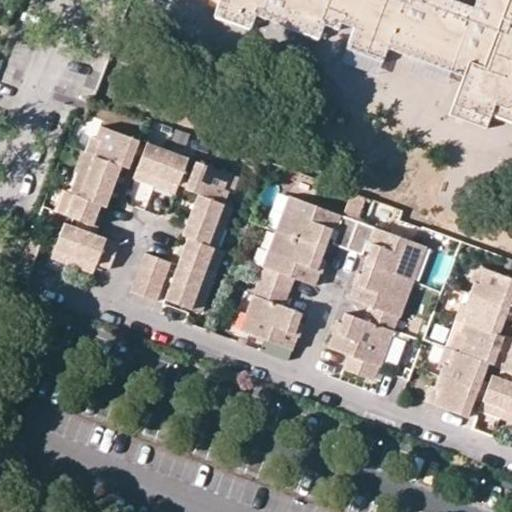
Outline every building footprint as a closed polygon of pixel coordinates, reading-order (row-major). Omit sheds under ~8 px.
[(254,13),(218,0),(213,15),(249,26),(254,13)] [(339,21),(342,13),(356,18),(353,26),(351,32),(386,45),(402,0),(218,0),(254,13),(282,23),(288,9),(323,22),(337,27),(339,21)] [(511,0),(402,0),(386,45),(415,56),(421,42),(469,59),(463,74),(453,102),(488,115),(490,112),(495,98),(511,104),(511,0)] [(323,22),(288,9),(282,23),(318,36),(323,22)] [(342,13),(339,21),(353,26),(356,18),(342,13)] [(386,45),(351,32),(345,47),(381,60),(386,45)] [(469,59),(421,42),(415,56),(463,74),(469,59)] [(511,104),(495,98),(490,112),(511,119),(511,104)] [(488,115),(453,102),(449,112),(485,125),(488,115)] [(93,155),(86,176),(78,195),(74,194),(66,214),(92,224),(100,203),(106,205),(121,165),(127,167),(137,141),(98,126),(95,136),(100,138),(93,155)] [(90,135),(84,151),(93,155),(100,138),(95,136),(90,135)] [(177,183),(186,159),(144,143),(135,167),(157,175),(177,183)] [(76,172),(86,176),(93,155),(84,151),(76,172)] [(223,188),(229,174),(194,162),(184,188),(196,193),(185,223),(180,233),(187,236),(164,298),(190,308),(198,286),(202,277),(206,266),(214,245),(208,243),(215,222),(227,189),(223,188)] [(132,178),(153,186),(157,175),(135,167),(132,178)] [(69,191),(74,194),(78,195),(86,176),(76,172),(69,191)] [(233,192),(237,178),(229,174),(223,188),(227,189),(233,192)] [(173,193),(177,183),(157,175),(153,186),(173,193)] [(362,218),(366,199),(350,195),(346,214),(362,218)] [(288,196),(284,209),(293,212),(297,200),(288,196)] [(411,257),(416,244),(297,200),(293,212),(284,209),(268,252),(277,255),(272,268),(263,265),(245,315),(254,318),(248,333),(262,338),(291,348),(296,334),(293,333),(297,322),(301,311),(283,304),(294,276),(312,284),(318,271),(315,270),(320,258),(330,228),(336,230),(331,244),(360,254),(364,242),(370,244),(360,272),(356,285),(352,283),(346,297),(365,304),(360,318),(344,312),(340,322),(336,334),(331,332),(326,344),(327,345),(345,353),(340,368),(371,379),(376,365),(379,366),(398,316),(391,314),(396,300),(406,303),(421,262),(411,257)] [(234,207),(222,202),(215,222),(226,227),(234,207)] [(119,242),(63,221),(54,247),(76,256),(95,263),(109,268),(119,242)] [(219,247),(226,227),(215,222),(208,243),(214,245),(219,247)] [(427,248),(416,244),(411,257),(421,262),(427,248)] [(216,270),(223,249),(219,247),(214,245),(206,266),(216,270)] [(50,257),(72,265),(76,256),(54,247),(50,257)] [(170,261),(144,251),(130,291),(156,301),(170,261)] [(268,252),(263,265),(272,268),(277,255),(268,252)] [(95,263),(76,256),(72,265),(91,272),(95,263)] [(320,258),(315,270),(318,271),(321,272),(325,260),(320,258)] [(466,279),(471,281),(476,283),(482,269),(472,265),(466,279)] [(206,266),(202,277),(198,286),(208,290),(216,270),(206,266)] [(495,332),(511,288),(511,279),(482,269),(476,283),(471,281),(463,303),(468,305),(458,332),(463,334),(457,351),(452,349),(446,365),(441,362),(432,385),(437,387),(431,404),(465,416),(485,361),(491,363),(501,334),(495,332)] [(349,282),(352,283),(356,285),(360,272),(354,270),(349,282)] [(200,312),(208,290),(198,286),(190,308),(200,312)] [(401,317),(406,303),(396,300),(391,314),(398,316),(401,317)] [(453,317),(462,320),(468,305),(463,303),(458,301),(453,317)] [(240,330),(248,333),(254,318),(245,315),(240,330)] [(511,317),(509,324),(511,325),(511,332),(499,369),(511,373),(511,317)] [(335,320),(331,332),(336,334),(340,322),(335,320)] [(297,322),(293,333),(296,334),(299,335),(303,324),(297,322)] [(447,347),(452,349),(457,351),(463,334),(458,332),(454,331),(447,347)] [(291,348),(262,338),(259,349),(287,359),(291,348)] [(436,361),(441,362),(446,365),(452,349),(447,347),(442,345),(436,361)] [(511,381),(489,372),(480,399),(500,407),(511,411),(511,381)] [(422,399),(431,404),(437,387),(432,385),(428,383),(422,399)] [(476,410),(497,417),(500,407),(480,399),(476,410)] [(511,422),(511,411),(500,407),(497,417),(511,422)]
